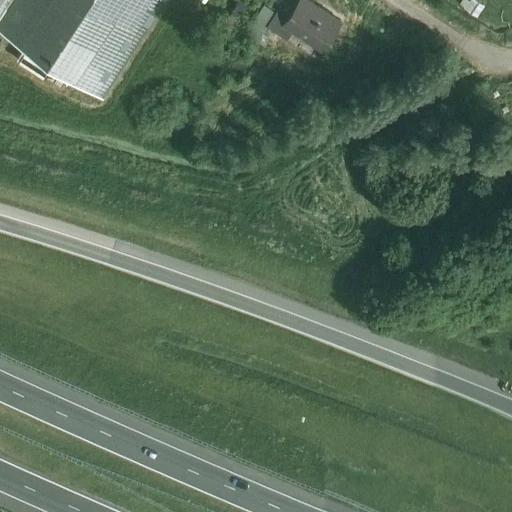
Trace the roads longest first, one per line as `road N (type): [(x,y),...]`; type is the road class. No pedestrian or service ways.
road 1 (motorway): [(511,407),(301,324),(0,222)]
road 2 (motorway): [(289,511),(0,380)]
